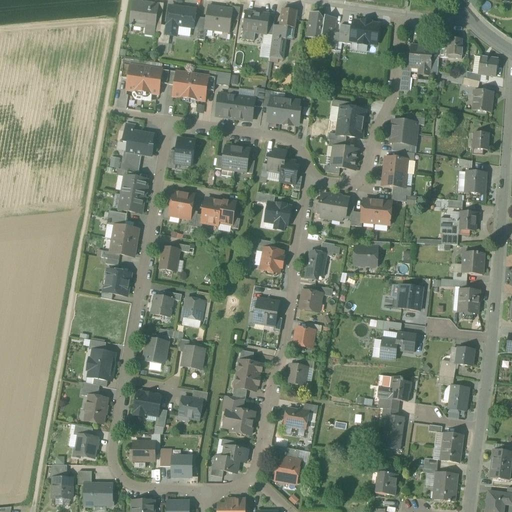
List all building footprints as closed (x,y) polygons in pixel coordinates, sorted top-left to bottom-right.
[(143,35),(153,36),(153,35),(154,27),(155,27),(156,19),(158,5),(150,4),(149,6),(134,4),(131,23),(145,25),(143,35)] [(231,20),(238,21),(240,8),(232,7),(232,10),(233,11),(231,20)] [(170,36),(176,37),(176,36),(177,27),(191,28),(193,29),(195,11),(182,9),(182,10),(169,8),(167,27),(166,35),(170,36)] [(228,33),(230,33),(231,20),(233,11),(232,10),(224,9),(224,10),(209,8),(207,21),(206,28),(214,29),(214,31),(219,32),(228,33)] [(286,38),(293,39),(294,29),(295,29),(297,12),(282,10),(280,27),(288,28),(286,38)] [(246,12),(243,32),(242,40),(254,42),(255,33),(263,35),(267,35),(267,33),(267,32),(269,16),(246,12)] [(327,44),(331,45),(333,33),(335,19),(325,18),(325,21),(321,20),(322,18),(319,15),(311,14),(307,38),(316,39),(319,37),(323,37),(327,44)] [(267,33),(273,33),(274,26),(275,16),(269,16),(267,32),(267,33)] [(153,35),(159,36),(161,26),(162,20),(156,19),(155,27),(154,27),(153,35)] [(197,40),(204,41),(205,37),(206,30),(206,28),(207,21),(200,20),(197,40)] [(376,45),(379,25),(370,24),(370,22),(362,21),(362,23),(353,22),(352,27),(350,42),(351,42),(358,43),(358,45),(367,46),(368,44),(376,45)] [(350,42),(352,27),(340,25),(339,34),(338,43),(350,45),(351,42),(350,42)] [(167,27),(161,26),(159,36),(158,44),(169,45),(170,36),(166,35),(167,27)] [(269,58),(283,60),(286,38),(288,28),(280,27),(274,26),(273,33),(272,36),(271,46),(269,58)] [(177,27),(176,36),(190,38),(191,28),(177,27)] [(213,39),(214,31),(206,30),(205,37),(213,39)] [(440,31),(440,39),(446,39),(450,39),(450,31),(440,31)] [(227,40),(228,33),(219,32),(218,39),(227,40)] [(327,50),(337,52),(338,43),(339,34),(333,33),(331,45),(327,44),(327,50)] [(272,36),(267,35),(263,35),(262,45),(271,46),(272,36)] [(447,59),(462,60),(462,57),(462,48),(461,47),(462,40),(450,39),(446,39),(445,49),(448,49),(447,56),(448,56),(447,59)] [(351,42),(350,45),(349,51),(366,54),(367,46),(358,45),(358,43),(351,42)] [(167,54),(169,45),(158,44),(157,53),(167,54)] [(259,57),(269,58),(271,46),(262,45),(261,45),(259,57)] [(418,75),(429,76),(430,64),(431,64),(431,61),(432,49),(419,48),(419,47),(412,46),(410,63),(410,66),(411,66),(419,67),(418,75)] [(439,58),(447,59),(448,56),(447,56),(448,49),(445,49),(439,48),(439,58)] [(486,76),(496,77),(498,61),(480,58),(478,74),(478,75),(481,75),(486,76)] [(439,62),(431,61),(431,64),(430,64),(429,76),(438,76),(439,62)] [(409,79),(411,66),(410,66),(410,63),(403,62),(401,78),(409,79)] [(121,79),(128,80),(130,66),(123,65),(121,79)] [(126,91),(143,93),(146,69),(130,66),(128,80),(126,91)] [(457,77),(464,79),(467,69),(460,68),(457,77)] [(163,71),(146,69),(143,93),(159,96),(161,84),(163,71)] [(161,84),(167,85),(169,72),(163,71),(161,84)] [(176,73),(169,72),(167,85),(174,86),(176,73)] [(216,72),(215,79),(215,85),(222,86),(223,73),(216,72)] [(172,98),(189,100),(192,75),(176,73),(174,86),(172,98)] [(223,73),(222,86),(228,87),(230,74),(223,73)] [(464,79),(457,77),(442,73),(441,80),(463,85),(464,79)] [(471,73),(470,80),(479,82),(480,83),(481,75),(478,75),(478,74),(472,74),(471,73)] [(209,78),(192,75),(189,100),(205,102),(207,91),(209,78)] [(214,92),(215,85),(215,79),(209,78),(207,91),(214,92)] [(399,92),(408,93),(409,79),(401,78),(399,92)] [(477,89),(479,82),(470,80),(467,79),(464,79),(463,85),(477,89)] [(238,97),(239,89),(228,88),(227,96),(238,97)] [(239,89),(238,97),(253,100),(254,92),(239,89)] [(253,107),(263,108),(264,98),(265,92),(265,90),(260,90),(255,89),(254,92),(253,100),(254,100),(253,107)] [(472,111),(490,114),(493,93),(473,91),(473,95),(474,95),(476,96),(475,103),(473,103),(472,111)] [(216,117),(235,119),(238,97),(227,96),(219,95),(218,102),(217,103),(216,109),(217,110),(216,117)] [(253,100),(238,97),(235,119),(251,122),(252,117),(253,116),(254,109),(253,107),(254,100),(253,100)] [(264,98),(263,108),(268,109),(269,108),(270,108),(271,99),(264,98)] [(268,122),(296,126),(297,116),(300,117),(301,110),(298,110),(299,102),(284,100),(271,98),(271,99),(270,108),(269,108),(268,109),(268,113),(269,113),(268,122)] [(341,108),(350,109),(350,103),(333,101),(332,107),(341,108)] [(203,113),(205,106),(198,104),(196,112),(203,113)] [(330,120),(339,122),(341,108),(332,107),(330,120)] [(341,108),(339,122),(362,125),(363,119),(365,111),(350,109),(341,108)] [(415,125),(424,126),(425,119),(407,117),(406,123),(415,124),(415,125)] [(436,132),(443,133),(445,121),(437,120),(436,132)] [(393,121),(391,132),(413,135),(415,125),(415,124),(406,123),(393,121)] [(361,131),(362,125),(339,122),(337,135),(346,137),(361,139),(362,131),(361,131)] [(141,156),(151,157),(153,148),(148,147),(149,143),(152,144),(153,135),(133,132),(134,126),(127,125),(123,143),(128,144),(127,153),(141,156)] [(412,146),(413,135),(391,132),(390,143),(394,144),(412,146)] [(474,133),(472,150),(483,151),(487,151),(489,134),(474,133)] [(334,147),(343,149),(343,143),(345,143),(346,137),(337,135),(328,134),(327,140),(329,141),(329,147),(334,148),(334,147)] [(176,164),(192,166),(195,142),(178,140),(177,152),(175,164),(176,164)] [(119,151),(124,152),(127,153),(128,144),(123,143),(120,143),(119,151)] [(393,152),(411,153),(412,146),(394,144),(393,152)] [(222,170),(234,172),(237,148),(225,147),(223,158),(222,170)] [(327,157),(332,157),(356,161),(357,151),(343,149),(334,147),(334,148),(329,147),(327,157)] [(250,150),(237,148),(234,172),(246,174),(248,161),(250,150)] [(268,171),(282,174),(284,161),(285,154),(286,152),(274,150),(273,158),(270,158),(268,165),(267,171),(268,171)] [(167,169),(175,170),(176,164),(175,164),(177,152),(170,151),(167,169)] [(124,152),(121,170),(118,170),(116,176),(118,177),(125,178),(125,177),(134,179),(135,173),(138,173),(141,156),(127,153),(124,152)] [(407,161),(413,162),(414,154),(400,152),(399,160),(407,161)] [(109,168),(119,169),(120,159),(111,157),(109,168)] [(215,169),(222,170),(223,158),(217,157),(215,169)] [(355,171),(356,161),(332,157),(331,167),(340,169),(355,171)] [(385,158),(384,172),(406,175),(407,161),(399,160),(385,158)] [(458,167),(471,170),(472,162),(459,160),(458,167)] [(246,174),(252,175),(255,162),(248,161),(246,174)] [(295,163),(284,161),(282,174),(280,182),(294,185),(295,185),(296,177),(297,171),(294,170),(295,163)] [(406,175),(412,175),(414,162),(413,162),(407,161),(406,175)] [(260,178),(267,179),(268,171),(267,171),(268,165),(262,164),(260,178)] [(325,173),(339,175),(340,169),(331,167),(326,166),(325,173)] [(267,179),(280,182),(282,174),(268,171),(267,179)] [(404,188),(406,175),(384,172),(382,186),(393,187),(404,189),(404,188)] [(465,194),(467,173),(458,172),(457,193),(465,194)] [(465,194),(484,195),(486,174),(467,173),(465,194)] [(406,175),(404,188),(411,189),(412,175),(406,175)] [(125,178),(118,177),(115,191),(123,192),(125,178)] [(123,192),(122,196),(144,200),(145,194),(146,194),(147,188),(146,188),(147,181),(134,179),(125,177),(125,178),(123,192)] [(293,190),(300,192),(302,178),(296,177),(295,185),(294,185),(293,190)] [(393,187),(392,195),(406,197),(410,197),(411,189),(404,188),(404,189),(393,187)] [(170,216),(180,218),(184,194),(174,193),(171,208),(169,216),(170,216)] [(194,196),(184,194),(180,218),(190,220),(192,212),(194,196)] [(268,204),(274,205),(275,197),(257,194),(256,202),(268,204)] [(321,219),(331,220),(335,197),(322,194),(321,202),(318,214),(321,215),(321,219)] [(119,210),(122,196),(115,195),(112,209),(119,210)] [(141,215),(144,200),(122,196),(119,210),(119,211),(141,215)] [(349,199),(335,197),(331,220),(342,222),(342,219),(345,219),(347,206),(349,199)] [(219,226),(219,223),(223,203),(206,200),(203,216),(202,223),(219,226)] [(312,213),(318,214),(321,202),(314,200),(312,213)] [(362,223),(375,225),(378,202),(364,200),(362,214),(361,223),(362,223)] [(223,201),(223,203),(219,223),(231,226),(232,226),(233,219),(236,204),(223,201)] [(448,209),(462,210),(463,203),(449,201),(448,209)] [(391,203),(378,202),(375,225),(387,226),(389,226),(391,203)] [(274,230),(283,232),(284,226),(287,227),(291,208),(286,207),(286,206),(277,205),(274,205),(268,204),(265,223),(275,224),(274,230)] [(345,219),(351,220),(353,213),(354,208),(347,206),(345,219)] [(163,220),(169,221),(170,216),(169,216),(171,208),(165,207),(163,220)] [(109,212),(108,219),(126,222),(127,215),(109,212)] [(195,228),(201,229),(202,223),(203,216),(197,215),(198,213),(192,212),(190,220),(188,227),(195,228)] [(459,231),(460,231),(470,232),(475,232),(476,222),(475,222),(476,214),(460,212),(460,213),(460,222),(459,231)] [(362,214),(353,213),(351,220),(350,226),(361,228),(362,223),(361,223),(362,214)] [(460,222),(460,213),(451,213),(451,220),(451,221),(460,222)] [(124,228),(126,222),(108,219),(107,225),(115,227),(115,226),(124,228)] [(231,228),(238,230),(240,220),(233,219),(232,226),(231,226),(231,228)] [(458,236),(459,236),(460,231),(459,231),(460,222),(451,221),(451,220),(441,219),(439,235),(442,235),(458,236)] [(219,223),(219,226),(218,231),(230,233),(231,228),(231,226),(219,223)] [(104,239),(113,240),(115,227),(107,225),(104,239)] [(115,227),(113,240),(136,244),(136,243),(135,243),(136,239),(137,239),(138,230),(124,228),(115,226),(115,227)] [(441,246),(457,246),(458,236),(442,235),(441,241),(441,246)] [(134,258),(136,244),(113,240),(110,253),(110,254),(120,255),(134,258)] [(257,252),(264,253),(264,249),(275,251),(276,244),(263,241),(259,241),(257,252)] [(326,256),(332,257),(333,254),(334,247),(334,245),(323,243),(321,255),(326,256)] [(179,252),(189,254),(190,247),(177,245),(176,251),(179,251),(179,252)] [(372,269),(375,269),(377,267),(377,264),(375,262),(375,258),(377,259),(378,250),(378,249),(372,249),(355,248),(354,266),(370,267),(372,269)] [(160,270),(175,272),(177,261),(179,252),(179,251),(176,251),(164,249),(160,270)] [(266,276),(272,277),(274,275),(274,273),(279,274),(280,268),(282,269),(284,259),(282,259),(283,253),(275,251),(264,249),(264,253),(261,267),(260,271),(265,272),(265,274),(266,276)] [(107,259),(119,261),(120,255),(110,254),(110,253),(102,252),(101,258),(107,259)] [(264,253),(257,252),(254,266),(261,267),(264,253)] [(305,279),(316,280),(317,273),(323,274),(326,256),(321,255),(310,253),(305,279)] [(467,275),(482,276),(484,254),(464,253),(463,266),(462,274),(462,275),(467,275)] [(177,261),(175,272),(182,274),(184,262),(177,261)] [(462,274),(463,266),(454,266),(454,273),(462,274)] [(113,295),(127,297),(131,275),(108,271),(104,293),(113,295)] [(454,273),(453,281),(464,282),(467,282),(467,275),(462,275),(462,274),(454,273)] [(347,282),(354,286),(357,280),(350,277),(347,282)] [(464,291),(464,282),(453,281),(443,280),(442,289),(455,290),(463,291),(464,291)] [(399,295),(400,286),(392,285),(390,299),(401,301),(402,296),(399,295)] [(400,309),(419,312),(422,289),(400,286),(399,295),(402,296),(401,301),(400,309)] [(321,296),(331,298),(333,290),(315,287),(314,294),(321,295),(321,296)] [(463,291),(455,290),(453,312),(458,312),(459,303),(462,304),(463,291)] [(473,315),(478,315),(479,301),(477,301),(478,292),(464,291),(463,291),(462,304),(459,303),(458,312),(458,313),(463,314),(473,315)] [(173,301),(181,302),(182,296),(164,292),(163,298),(173,300),(173,301)] [(300,309),(318,312),(319,312),(317,311),(318,305),(320,305),(321,296),(321,295),(314,294),(303,292),(300,309)] [(204,304),(210,305),(212,295),(197,293),(196,301),(204,303),(204,304)] [(152,315),(170,318),(173,301),(173,300),(163,298),(155,297),(152,315)] [(252,299),(249,313),(256,314),(258,300),(252,299)] [(183,318),(201,322),(204,304),(204,303),(196,301),(187,300),(183,318)] [(255,323),(264,325),(269,302),(258,300),(256,314),(254,323),(255,323)] [(279,303),(269,302),(264,325),(274,327),(275,327),(276,318),(279,303)] [(254,323),(256,314),(249,313),(247,327),(254,328),(255,323),(254,323)] [(322,320),(325,326),(331,323),(328,317),(322,320)] [(201,322),(183,318),(182,326),(199,329),(201,322)] [(273,332),(280,333),(282,319),(276,318),(275,327),(274,327),(273,332)] [(389,330),(399,331),(400,325),(389,323),(388,330),(389,330)] [(314,332),(320,334),(322,327),(307,324),(306,330),(315,332),(314,332)] [(294,346),(303,347),(303,345),(312,346),(314,332),(315,332),(306,330),(297,329),(294,346)] [(159,330),(158,336),(170,338),(172,339),(173,330),(168,332),(159,330)] [(398,334),(397,342),(396,351),(414,353),(415,344),(413,344),(414,336),(398,334)] [(168,345),(169,345),(169,344),(170,338),(158,336),(152,335),(151,341),(168,344),(168,345)] [(277,347),(278,339),(270,338),(270,346),(277,347)] [(380,359),(383,340),(374,339),(372,358),(380,359)] [(144,361),(163,364),(165,353),(166,353),(168,345),(168,344),(151,341),(148,340),(144,361)] [(178,352),(185,353),(186,347),(189,348),(190,342),(182,340),(180,340),(178,352)] [(395,361),(396,351),(397,342),(383,340),(380,359),(395,361)] [(94,351),(105,353),(106,344),(90,341),(89,348),(89,350),(93,351),(94,351)] [(182,367),(201,371),(204,351),(189,348),(186,347),(185,353),(182,367)] [(456,363),(458,349),(451,348),(450,363),(456,363)] [(456,366),(472,368),(473,357),(472,357),(473,351),(458,349),(456,363),(455,365),(456,366)] [(108,380),(112,381),(113,371),(111,371),(114,356),(104,354),(105,353),(94,351),(93,351),(92,360),(88,359),(86,371),(89,371),(94,378),(94,379),(103,381),(103,380),(108,380)] [(239,361),(252,363),(254,354),(241,351),(239,361)] [(307,369),(313,370),(314,363),(297,359),(295,366),(307,368),(307,369)] [(237,375),(239,375),(258,379),(260,373),(260,369),(262,369),(263,365),(252,363),(239,361),(239,362),(242,362),(241,368),(238,368),(235,369),(235,372),(236,375),(237,375)] [(451,387),(453,387),(454,379),(456,366),(455,365),(456,363),(450,363),(442,362),(439,377),(438,385),(445,386),(451,387)] [(287,383),(304,387),(305,381),(307,369),(307,368),(295,366),(290,365),(287,383)] [(421,370),(425,374),(430,369),(426,365),(421,370)] [(311,382),(313,370),(307,369),(305,381),(311,382)] [(260,379),(258,379),(239,375),(238,381),(235,381),(233,383),(232,386),(234,388),(247,391),(256,392),(257,386),(258,382),(260,382),(260,379)] [(383,377),(381,388),(391,389),(393,378),(383,377)] [(393,378),(391,389),(389,401),(399,402),(407,403),(410,383),(403,383),(403,380),(393,378)] [(94,379),(92,385),(85,384),(84,384),(81,396),(89,397),(97,398),(99,387),(106,388),(108,380),(103,380),(103,381),(94,379)] [(449,401),(451,387),(445,386),(443,401),(449,401)] [(388,400),(389,401),(391,389),(381,388),(380,387),(378,399),(380,399),(388,400)] [(463,412),(466,413),(467,403),(465,403),(467,389),(453,387),(451,387),(449,401),(448,410),(463,412)] [(234,389),(232,398),(243,400),(245,401),(247,391),(234,388),(234,389)] [(202,403),(206,403),(208,394),(193,391),(192,400),(202,402),(202,403)] [(134,416),(145,418),(146,415),(157,417),(158,417),(159,410),(161,400),(158,397),(153,396),(152,397),(147,396),(146,394),(138,393),(134,416)] [(90,423),(103,425),(105,415),(104,413),(105,408),(106,407),(107,400),(97,398),(89,397),(87,404),(85,405),(84,410),(86,412),(88,413),(89,415),(88,420),(90,423)] [(241,411),(243,400),(232,398),(226,397),(223,412),(226,413),(227,408),(241,411)] [(179,417),(199,421),(202,403),(202,402),(192,400),(183,398),(179,417)] [(383,410),(387,410),(388,400),(380,399),(378,409),(383,410)] [(388,400),(387,410),(398,412),(399,402),(389,401),(388,400)] [(309,414),(317,415),(318,407),(304,404),(303,412),(308,413),(308,414),(309,414)] [(238,437),(244,438),(246,436),(247,436),(250,436),(254,418),(250,413),(241,411),(227,408),(226,413),(225,420),(229,421),(228,428),(228,429),(231,433),(236,434),(236,435),(238,437)] [(155,427),(164,429),(167,412),(159,410),(158,417),(157,417),(156,422),(155,427)] [(299,429),(305,430),(308,414),(308,413),(303,412),(287,410),(286,417),(288,417),(286,426),(292,427),(293,429),(297,430),(299,429)] [(463,412),(448,410),(447,418),(462,420),(463,412)] [(315,424),(317,415),(309,414),(308,423),(315,424)] [(382,448),(398,451),(400,433),(403,433),(405,419),(397,418),(386,416),(384,429),(382,448)] [(79,436),(91,438),(93,430),(75,427),(74,436),(79,437),(79,436)] [(164,429),(155,427),(153,435),(160,435),(163,435),(164,429)] [(434,447),(443,448),(444,434),(441,434),(436,433),(434,447)] [(444,434),(443,448),(461,450),(463,437),(444,434)] [(77,448),(79,437),(74,436),(71,435),(68,447),(77,448)] [(151,435),(151,443),(154,443),(154,451),(160,451),(160,450),(160,435),(153,435),(151,435)] [(81,457),(94,459),(95,451),(97,450),(98,445),(97,444),(98,440),(91,438),(79,436),(79,437),(77,448),(76,450),(74,451),(73,455),(76,458),(79,458),(81,457)] [(219,440),(216,458),(223,460),(225,448),(221,447),(222,441),(219,440)] [(225,447),(235,449),(236,443),(222,441),(221,447),(225,448),(225,447)] [(135,462),(138,462),(139,461),(145,461),(154,461),(154,451),(154,443),(151,443),(134,443),(134,456),(132,457),(132,460),(135,462)] [(225,448),(223,460),(239,462),(246,464),(248,452),(247,451),(235,449),(225,447),(225,448)] [(443,448),(434,447),(432,460),(438,461),(441,461),(443,448)] [(281,459),(297,462),(298,451),(282,448),(281,459)] [(459,464),(461,450),(443,448),(441,461),(441,462),(459,464)] [(172,450),(160,450),(160,451),(160,468),(172,468),(172,458),(172,450)] [(310,453),(298,451),(297,462),(300,462),(304,463),(302,475),(306,475),(310,453)] [(493,460),(492,465),(510,467),(511,453),(504,452),(493,451),(492,460),(493,460)] [(56,457),(56,466),(65,466),(65,458),(56,457)] [(192,458),(172,458),(172,468),(171,478),(191,478),(192,458)] [(237,473),(239,462),(223,460),(216,458),(214,470),(214,471),(224,472),(235,474),(237,473)] [(284,483),(296,485),(300,462),(297,462),(281,459),(280,463),(282,464),(281,468),(279,468),(277,477),(285,478),(284,483)] [(508,481),(510,467),(492,465),(492,470),(491,470),(490,479),(508,481)] [(53,479),(67,480),(67,466),(65,466),(56,466),(52,466),(50,479),(53,479)] [(436,473),(437,467),(425,466),(424,473),(426,473),(436,474),(436,473)] [(211,477),(223,479),(224,472),(214,471),(214,470),(212,470),(211,477)] [(78,486),(85,486),(91,486),(92,473),(78,472),(78,486)] [(393,497),(395,497),(395,496),(393,496),(394,490),(395,490),(397,476),(398,476),(397,476),(380,473),(378,473),(378,474),(380,474),(378,494),(375,494),(377,494),(393,497)] [(436,474),(426,473),(425,486),(434,487),(436,474)] [(434,501),(453,503),(455,485),(456,485),(457,476),(436,473),(436,474),(434,487),(436,487),(434,501)] [(70,500),(72,500),(72,480),(67,480),(53,479),(53,492),(55,492),(55,499),(70,500)] [(107,507),(111,508),(113,505),(113,502),(112,500),(112,486),(102,486),(102,487),(94,487),(94,486),(91,486),(85,486),(85,507),(94,507),(94,506),(106,506),(107,507)] [(485,511),(502,511),(504,505),(511,505),(511,496),(507,495),(488,493),(485,511)] [(293,495),(289,500),(294,506),(299,501),(293,495)] [(153,511),(153,502),(143,502),(141,501),(137,501),(135,502),(132,502),(132,511),(153,511)] [(218,511),(231,511),(232,501),(228,501),(228,504),(226,504),(226,507),(219,507),(218,511)] [(244,511),(245,501),(232,501),(231,511),(244,511)] [(189,511),(190,502),(167,502),(166,511),(189,511)]
